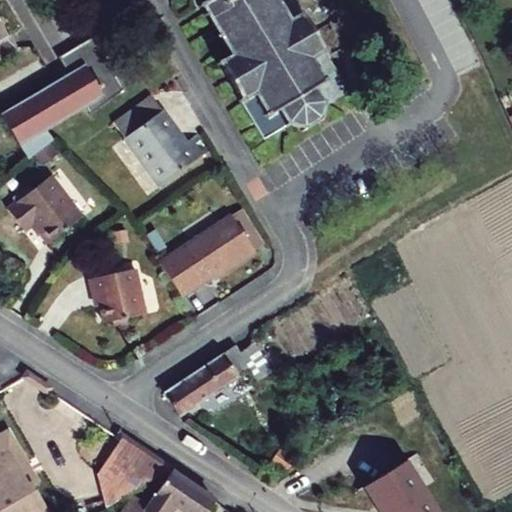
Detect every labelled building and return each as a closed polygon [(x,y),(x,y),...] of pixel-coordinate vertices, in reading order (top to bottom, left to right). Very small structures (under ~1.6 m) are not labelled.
[(217,0),(203,9),(232,57),(223,63),(268,138),(293,123),(296,126),(300,127),(304,128),(308,128),(328,116),(331,108),(333,99),(323,83),(331,78),(317,55),(325,51),(300,13),(292,18),(282,3),(280,0),(217,0)] [(300,13),(291,0),(286,0),(282,3),(292,18),(300,13)] [(0,67),(3,66),(0,61),(20,49),(11,35),(9,37),(0,22),(0,67)] [(58,67),(62,74),(84,62),(112,108),(127,99),(94,45),(58,67)] [(66,81),(5,117),(33,162),(59,145),(53,134),(86,114),(91,122),(112,108),(84,62),(62,74),(66,81)] [(161,101),(124,127),(169,193),(219,158),(208,141),(194,149),(161,101)] [(53,179),(8,214),(24,236),(35,228),(50,248),(86,222),(53,179)] [(235,221),(165,270),(189,303),(233,273),(234,275),(260,257),(235,221)] [(141,276),(92,287),(96,301),(101,300),(105,312),(109,330),(152,320),(141,276)] [(101,300),(96,301),(99,314),(105,312),(101,300)] [(165,398),(180,423),(243,386),(239,380),(250,373),(260,390),(274,383),(257,355),(244,363),(239,354),(200,377),(165,398)] [(18,493),(27,488),(2,442),(0,442),(0,459),(6,472),(2,474),(14,496),(18,493)] [(113,500),(154,475),(108,445),(84,481),(113,500)] [(0,511),(28,511),(18,493),(14,496),(2,474),(6,472),(0,459),(0,511)] [(281,463),(273,475),(286,483),(300,474),(281,463)] [(426,511),(406,481),(368,505),(372,511),(426,511)] [(126,511),(118,506),(114,511),(196,511),(198,510),(155,482),(133,511),(126,511)]
